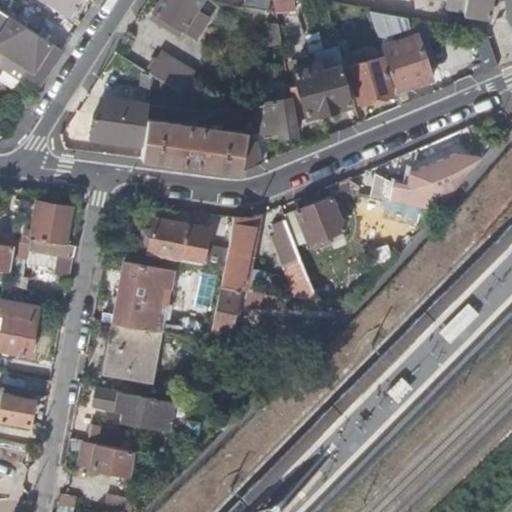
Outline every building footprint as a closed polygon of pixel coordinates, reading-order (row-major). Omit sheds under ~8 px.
[(51,0),(69,12),(76,0),(51,0)] [(196,11),(202,0),(160,0),(154,10),(197,37),(209,19),(196,11)] [(275,0),(276,12),(295,11),(295,0),(275,0)] [(447,0),(447,7),(465,10),(465,14),(489,18),(491,0),(447,0)] [(37,90),(63,49),(0,8),(0,34),(9,41),(15,44),(36,58),(22,79),(37,90)] [(418,35),(382,48),(396,92),(433,80),(418,35)] [(346,74),(338,46),(314,54),(317,63),(293,70),(307,116),(336,108),(345,106),(351,104),(344,83),(348,82),(346,74)] [(153,75),(181,93),(195,72),(162,51),(148,72),(153,75)] [(351,73),(355,85),(359,102),(392,93),(382,57),(349,66),(351,73)] [(346,74),(348,82),(349,87),(355,85),(351,73),(346,74)] [(257,103),(262,133),(278,130),(279,137),(296,134),(290,97),(257,103)] [(143,144),(146,120),(148,105),(110,99),(108,116),(94,114),(91,136),(143,144)] [(141,159),(241,172),(248,133),(146,120),(143,144),(141,159)] [(404,201),(435,206),(437,192),(455,186),(481,156),(456,151),(410,170),(404,201)] [(332,195),(285,216),(286,218),(296,244),(308,238),(313,250),(332,242),(329,235),(346,228),(332,195)] [(57,254),(73,256),(75,244),(66,242),(72,205),(37,199),(30,236),(28,249),(57,254)] [(255,241),(261,213),(251,217),(232,217),(230,241),(224,267),(220,285),(239,288),(248,243),(255,241)] [(152,227),(147,253),(202,263),(207,233),(187,230),(188,223),(154,217),(152,227)] [(292,269),(304,264),(296,244),(286,218),(274,223),(284,251),(286,250),(292,269)] [(142,226),(137,251),(147,253),(152,227),(142,226)] [(30,236),(14,234),(12,245),(11,254),(27,258),(28,249),(30,236)] [(0,297),(1,298),(3,290),(0,289),(0,266),(8,268),(11,254),(12,245),(0,243),(0,297)] [(54,272),(69,275),(73,256),(57,254),(54,272)] [(111,322),(112,322),(142,327),(150,284),(149,283),(152,264),(123,259),(111,322)] [(195,306),(210,309),(216,276),(201,274),(195,306)] [(37,304),(40,289),(5,282),(3,290),(1,298),(37,304)] [(142,327),(150,329),(158,285),(150,284),(142,327)] [(230,332),(229,335),(255,340),(257,332),(231,325),(240,288),(239,288),(220,285),(210,329),(230,332)] [(38,304),(63,309),(66,295),(40,289),(37,304),(38,304)] [(0,347),(29,353),(38,304),(37,304),(1,298),(0,297),(0,313),(2,314),(0,326),(0,347)] [(152,381),(161,330),(150,329),(142,327),(112,322),(102,372),(152,381)] [(0,418),(30,424),(34,399),(10,395),(11,389),(0,385),(0,418)] [(170,412),(172,400),(98,386),(95,405),(129,411),(128,419),(160,424),(161,417),(174,419),(176,413),(170,412)] [(126,472),(131,448),(83,439),(79,464),(126,472)] [(59,502),(75,505),(77,496),(60,493),(59,502)] [(103,509),(118,511),(129,511),(132,497),(107,493),(103,509)]
